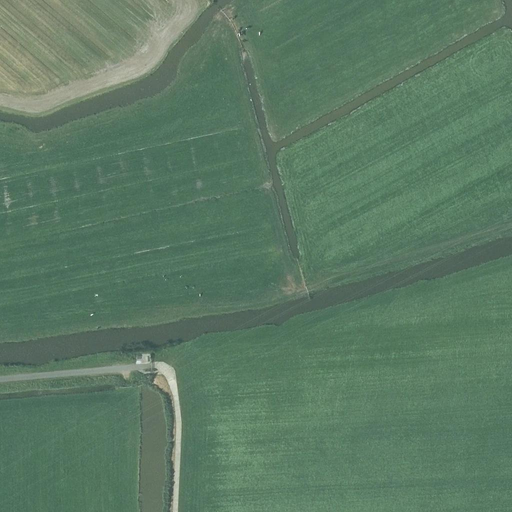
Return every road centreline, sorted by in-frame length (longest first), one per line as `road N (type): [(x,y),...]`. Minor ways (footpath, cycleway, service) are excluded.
road 1 (track): [(175,511),(173,383),(161,367),(136,367)]
road 2 (unclassified): [(136,367),(0,379)]
